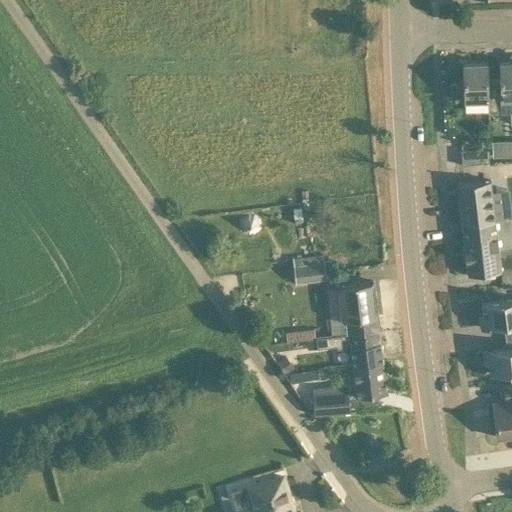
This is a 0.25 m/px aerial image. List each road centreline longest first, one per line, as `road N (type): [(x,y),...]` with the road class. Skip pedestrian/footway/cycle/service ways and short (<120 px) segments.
road 1 (unclassified): [(378,511),(304,425),(5,0)]
road 2 (tertiary): [(443,486),(411,274),(393,35)]
